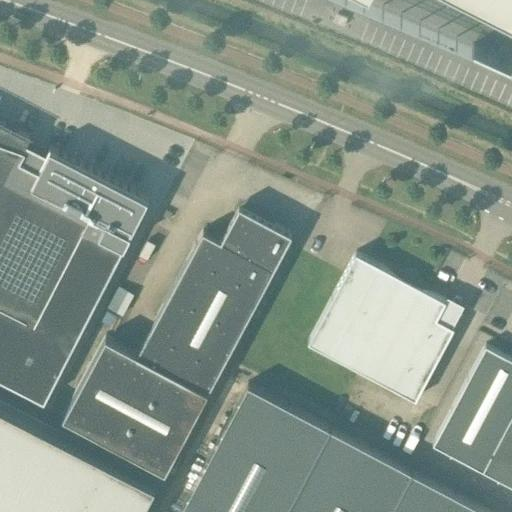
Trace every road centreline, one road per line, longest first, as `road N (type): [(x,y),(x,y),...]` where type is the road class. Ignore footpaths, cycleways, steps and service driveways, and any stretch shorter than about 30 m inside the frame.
road 1 (secondary): [(3,0),(395,152)]
road 2 (secondary): [(395,152),(511,216)]
road 3 (secondary): [(511,196),(395,152)]
